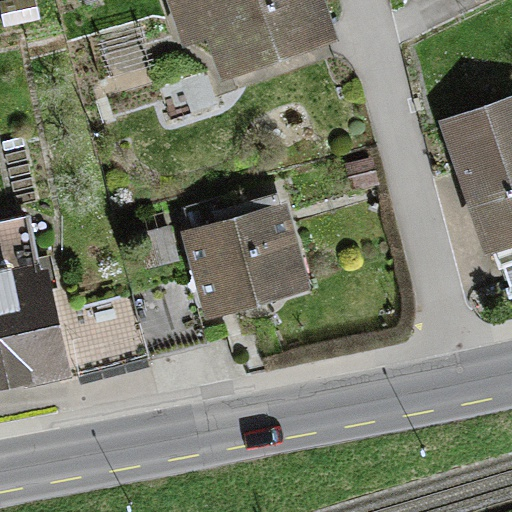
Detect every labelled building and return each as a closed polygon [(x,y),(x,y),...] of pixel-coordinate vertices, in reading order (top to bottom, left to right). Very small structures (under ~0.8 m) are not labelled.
[(173,0),(179,16),(197,10),(205,34),(216,30),(228,66),(310,37),(298,1),(302,0),(173,0)] [(511,261),(511,104),(453,125),(501,265),(511,261)] [(191,234),(212,307),(301,281),(277,194),(217,211),(221,226),(191,234)] [(0,374),(58,362),(61,376),(148,353),(132,290),(47,312),(41,285),(55,282),(50,260),(33,264),(25,226),(0,231),(0,374)] [(190,275),(132,290),(148,353),(207,338),(198,302),(190,275)]
